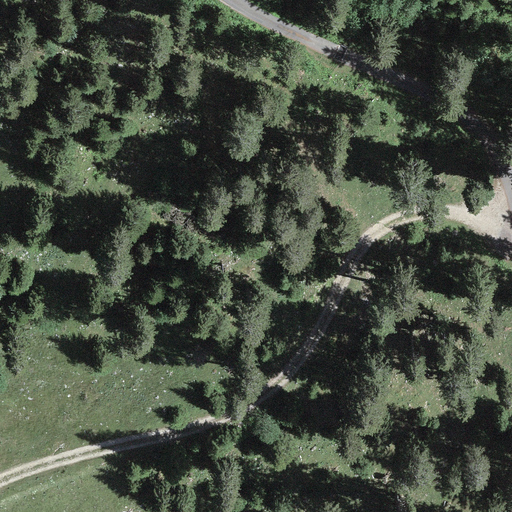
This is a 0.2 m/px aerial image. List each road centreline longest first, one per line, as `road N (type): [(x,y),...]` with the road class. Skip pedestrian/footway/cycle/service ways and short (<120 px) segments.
road 1 (track): [(0,487),(239,415),(295,372),(317,344),(363,245),(398,218),(511,218)]
road 2 (track): [(511,189),(498,151),(461,111),(235,0)]
